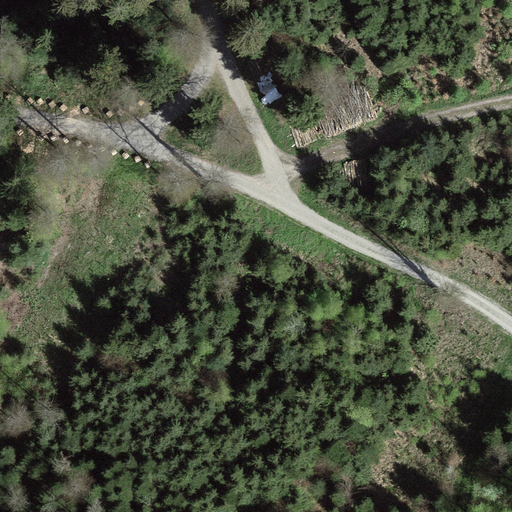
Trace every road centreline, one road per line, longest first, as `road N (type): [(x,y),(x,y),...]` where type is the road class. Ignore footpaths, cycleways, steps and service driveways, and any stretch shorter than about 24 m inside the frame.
road 1 (track): [(0,110),(129,138),(274,197)]
road 2 (track): [(511,329),(459,292),(274,197)]
road 3 (track): [(274,197),(317,160),(406,127),(511,106)]
road 4 (track): [(204,0),(274,197)]
road 5 (track): [(129,138),(184,95),(218,54)]
